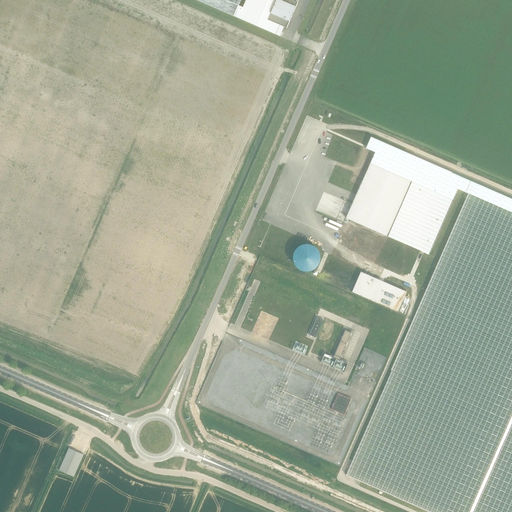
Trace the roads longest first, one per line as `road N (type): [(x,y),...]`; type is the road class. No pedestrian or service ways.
road 1 (unclassified): [(347,0),(179,384)]
road 2 (unclassified): [(141,465),(79,422),(0,387)]
road 3 (unclassified): [(281,511),(204,477),(148,468)]
road 4 (primary): [(325,511),(211,462)]
